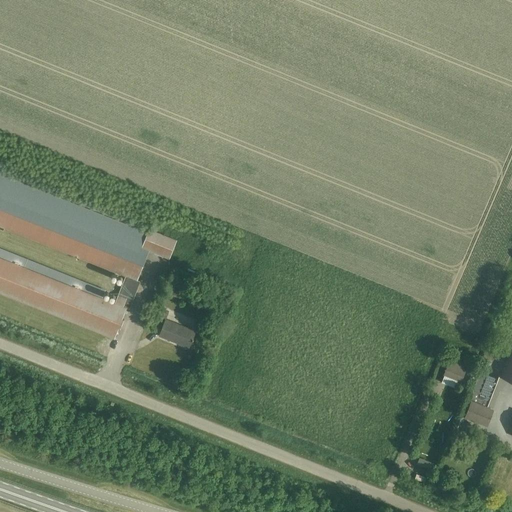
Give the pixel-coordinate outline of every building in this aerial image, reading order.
[(0,248),(0,292),(115,338),(126,308),(129,309),(140,281),(138,280),(149,251),(169,259),(172,252),(173,250),(177,241),(149,230),(0,169),(0,225),(123,274),(126,276),(115,303),(112,302),(103,299),(106,291),(0,248)] [(189,348),(193,338),(195,332),(165,320),(168,313),(162,311),(155,326),(162,329),(159,336),(189,348)] [(511,349),(501,377),(511,381),(511,349)] [(466,364),(451,358),(449,364),(448,364),(444,375),(461,381),(465,370),(464,370),(466,364)] [(487,407),(492,395),(497,380),(487,375),(481,390),(483,391),(481,395),(473,391),(469,400),(471,401),(466,416),(486,424),(492,409),(487,407)] [(427,455),(425,462),(436,465),(437,457),(427,455)] [(416,474),(414,478),(424,482),(426,478),(416,474)]
